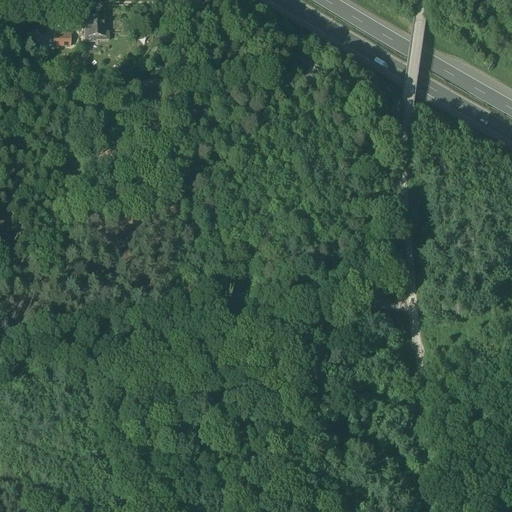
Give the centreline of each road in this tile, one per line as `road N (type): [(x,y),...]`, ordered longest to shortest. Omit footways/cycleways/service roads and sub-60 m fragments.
road 1 (track): [(346,87),(191,78),(0,103)]
road 2 (track): [(423,0),(408,104),(410,302)]
road 3 (track): [(346,87),(379,105),(384,235),(372,288),(379,303),(410,302)]
road 4 (motorway): [(284,0),(511,133)]
road 5 (track): [(109,6),(208,6),(346,87)]
road 6 (motorway): [(511,108),(330,0)]
road 7 (track): [(410,302),(430,511)]
